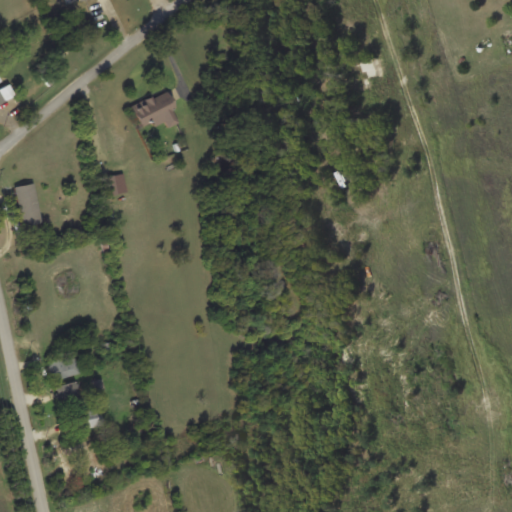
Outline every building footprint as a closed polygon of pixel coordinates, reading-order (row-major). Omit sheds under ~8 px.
[(351,82),(384,75),(380,56),(348,62),(351,82)] [(166,125),(178,121),(166,90),(131,104),(140,128),(163,119),(166,125)] [(100,176),(100,194),(114,194),(114,176),(100,176)] [(41,221),(32,181),(14,185),(22,225),(41,221)] [(78,373),(74,356),(50,361),(53,378),(78,373)] [(80,398),(75,379),(54,384),(59,403),(80,398)] [(98,408),(72,411),(74,428),(100,425),(98,408)] [(69,441),(73,459),(94,455),(91,437),(69,441)] [(79,469),(82,480),(96,475),(92,465),(79,469)]
